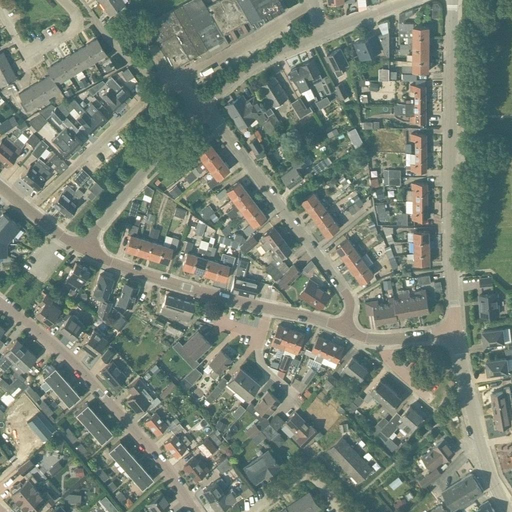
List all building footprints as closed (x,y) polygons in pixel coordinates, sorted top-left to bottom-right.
[(120,0),(105,0),(101,3),(109,15),(124,5),(120,0)] [(213,20),(206,8),(201,0),(190,0),(181,6),(196,31),(213,20)] [(224,39),(250,24),(235,0),(219,0),(206,8),(213,20),(224,39)] [(235,0),(250,24),(252,27),(261,22),(248,0),(235,0)] [(248,0),(261,22),(283,9),(277,0),(248,0)] [(366,0),(357,0),(359,11),(362,10),(367,8),(366,0)] [(181,6),(179,7),(173,11),(198,54),(206,49),(196,31),(181,6)] [(399,23),(399,32),(399,36),(413,36),(413,37),(429,37),(429,26),(414,26),(414,23),(405,23),(405,20),(414,14),(414,8),(399,14),(399,23)] [(173,11),(160,18),(163,25),(162,26),(168,36),(174,32),(189,59),(198,54),(173,11)] [(157,43),(158,45),(160,43),(159,41),(168,36),(162,26),(163,25),(160,18),(147,25),(157,43)] [(196,31),(206,49),(224,39),(213,20),(196,31)] [(140,29),(150,47),(157,43),(147,25),(140,29)] [(389,55),(389,31),(377,35),(386,56),(389,55)] [(160,43),(158,45),(172,69),(189,59),(174,32),(168,36),(159,41),(160,43)] [(381,50),(374,34),(355,42),(361,58),(381,50)] [(400,48),(409,48),(413,48),(429,48),(429,37),(413,37),(413,42),(409,44),(400,44),(400,48)] [(106,55),(100,45),(97,39),(84,46),(94,62),(106,55)] [(84,46),(72,54),(81,70),(94,62),(84,46)] [(340,66),(348,62),(340,48),(327,55),(338,77),(344,73),(340,66)] [(413,59),(429,59),(429,48),(413,48),(413,59)] [(0,70),(9,66),(3,52),(0,53),(0,70)] [(72,54),(59,62),(69,78),(81,70),(72,54)] [(316,79),(322,76),(314,59),(301,65),(307,79),(315,75),(316,79)] [(413,59),(413,66),(403,66),(403,71),(414,71),(414,70),(429,70),(429,59),(413,59)] [(47,69),(50,75),(56,85),(69,78),(59,62),(47,69)] [(291,70),(296,82),(297,81),(301,91),(311,87),(307,79),(301,65),(291,70)] [(0,70),(0,85),(1,87),(16,79),(9,66),(0,70)] [(121,73),(127,81),(134,76),(128,68),(121,73)] [(47,98),(60,91),(56,85),(50,75),(38,83),(47,98)] [(109,87),(125,104),(133,97),(122,86),(121,86),(111,76),(105,83),(104,82),(105,83),(109,87)] [(274,106),(288,97),(275,77),(261,86),(274,106)] [(78,82),(82,89),(88,85),(85,79),(78,82)] [(336,90),(331,80),(323,84),(327,94),(336,90)] [(342,82),(335,86),(341,99),(348,95),(342,82)] [(371,82),(370,90),(377,91),(378,83),(371,82)] [(38,83),(19,94),(22,100),(20,101),(26,111),(28,110),(47,98),(38,83)] [(411,85),(411,92),(415,92),(415,103),(426,103),(426,85),(416,85),(411,85)] [(119,112),(123,108),(122,107),(125,104),(109,87),(102,95),(117,111),(118,110),(119,112)] [(64,92),(66,97),(73,94),(70,89),(64,92)] [(304,109),(310,106),(310,105),(311,104),(308,100),(304,94),(303,94),(298,98),(300,102),(304,109)] [(260,124),(268,119),(263,113),(265,112),(254,95),(246,101),(243,95),(235,100),(248,122),(256,117),(260,124)] [(74,108),(80,114),(84,111),(72,98),(62,104),(69,112),(74,108)] [(291,103),(296,110),(301,118),(312,110),(311,107),(310,106),(304,109),(300,102),(298,98),(297,98),(298,99),(291,103)] [(240,127),(248,122),(235,100),(226,106),(240,127)] [(92,104),(84,111),(100,127),(108,120),(92,104),(92,103),(92,104)] [(407,103),(405,103),(405,116),(410,116),(410,122),(425,122),(426,103),(415,103),(411,103),(407,103)] [(56,106),(50,112),(60,122),(66,116),(56,106)] [(274,112),(271,107),(265,111),(268,116),(274,112)] [(92,134),(100,127),(84,111),(80,114),(77,118),(92,134)] [(45,119),(41,114),(39,115),(28,122),(37,131),(47,121),(45,119)] [(61,135),(65,140),(75,151),(83,144),(73,133),(78,129),(66,116),(60,122),(65,127),(59,133),(61,135)] [(8,118),(0,122),(0,131),(1,134),(13,127),(8,118)] [(271,119),(265,124),(271,133),(277,128),(271,119)] [(28,127),(26,122),(17,127),(20,132),(28,127)] [(348,132),(352,139),(359,136),(355,128),(348,132)] [(0,158),(14,142),(19,137),(18,136),(17,137),(13,133),(4,143),(2,141),(0,142),(0,158)] [(33,133),(26,140),(33,147),(34,146),(40,140),(33,133)] [(51,140),(68,158),(75,151),(65,140),(61,135),(59,133),(51,140)] [(426,152),(426,134),(410,134),(411,141),(416,141),(416,152),(426,152)] [(26,142),(19,137),(14,142),(0,158),(8,166),(17,154),(16,153),(26,142)] [(256,139),(250,142),(256,153),(262,149),(256,139)] [(36,147),(31,152),(32,153),(37,158),(48,145),(43,140),(42,140),(41,141),(36,147)] [(199,156),(203,161),(204,162),(216,153),(210,144),(198,153),(196,151),(187,157),(189,160),(187,162),(190,166),(197,161),(195,158),(199,156)] [(416,152),(416,164),(411,164),(411,171),(427,171),(426,152),(416,152)] [(216,153),(204,162),(203,161),(191,171),(197,178),(201,174),(200,173),(207,167),(210,170),(223,161),(216,153)] [(300,172),(308,166),(301,156),(293,162),(295,166),(282,175),(290,185),(303,176),(300,172)] [(29,183),(45,163),(39,158),(32,167),(30,165),(21,176),(29,183)] [(68,166),(62,159),(54,167),(60,174),(68,166)] [(323,159),(312,166),(317,173),(328,165),(323,159)] [(223,161),(210,170),(215,176),(207,183),(210,187),(219,181),(217,179),(229,169),(223,161)] [(45,163),(29,183),(37,190),(51,173),(48,170),(50,167),(45,163)] [(80,186),(89,175),(82,169),(72,179),(80,186)] [(347,181),(344,175),(339,179),(343,184),(347,181)] [(333,191),(338,187),(333,180),(328,184),(330,187),(333,191)] [(89,189),(96,195),(103,188),(95,181),(89,189)] [(245,190),(238,181),(226,191),(224,187),(216,194),(219,199),(227,193),(233,200),(245,190)] [(427,202),(427,183),(412,183),(412,190),(413,190),(413,202),(427,202)] [(52,202),(60,209),(74,193),(75,192),(67,185),(61,191),(62,192),(52,202)] [(147,186),(144,189),(144,194),(152,197),(154,190),(147,186)] [(176,186),(169,192),(175,198),(182,192),(176,186)] [(333,191),(337,196),(344,191),(340,186),(338,187),(333,191)] [(383,189),(381,189),(380,188),(376,189),(377,198),(385,196),(383,189)] [(245,190),(233,200),(236,203),(233,207),(226,212),(229,216),(252,198),(245,190)] [(302,200),(308,209),(321,200),(314,191),(302,200)] [(74,193),(60,209),(68,216),(77,205),(74,202),(79,197),(74,193)] [(252,198),(229,216),(232,220),(239,215),(240,216),(244,213),(247,217),(259,207),(252,198)] [(356,202),(347,208),(351,214),(360,208),(359,207),(364,203),(360,198),(356,202)] [(308,209),(315,218),(327,209),(324,204),(321,200),(308,209)] [(132,201),(128,214),(126,222),(130,223),(138,226),(141,218),(142,218),(143,215),(136,213),(139,203),(132,201)] [(413,202),(413,213),(412,213),(412,220),(428,220),(427,202),(413,202)] [(385,204),(377,205),(380,219),(390,217),(389,210),(386,211),(385,204)] [(208,206),(200,213),(205,219),(213,212),(208,206)] [(259,207),(247,217),(252,223),(243,230),(247,235),(256,228),(254,225),(266,216),(259,207)] [(186,211),(180,209),(177,217),(184,219),(186,211)] [(334,218),(327,209),(315,218),(321,227),(334,218)] [(0,255),(6,255),(6,243),(13,243),(13,235),(19,228),(3,213),(0,215),(0,255)] [(214,213),(209,216),(214,222),(219,218),(214,213)] [(321,227),(328,236),(340,227),(334,218),(321,227)] [(199,222),(195,233),(203,235),(206,224),(199,222)] [(127,234),(129,234),(124,249),(135,252),(140,237),(133,235),(134,233),(136,234),(138,226),(130,223),(127,234)] [(228,225),(221,230),(225,235),(230,231),(232,229),(228,225)] [(272,245),(282,238),(273,226),(264,234),(264,235),(259,239),(262,243),(261,245),(265,251),(272,245)] [(395,242),(391,233),(393,233),(393,227),(383,226),(389,244),(395,242)] [(429,242),(429,231),(414,231),(414,242),(429,242)] [(234,233),(232,241),(240,243),(242,235),(234,233)] [(257,242),(252,236),(241,245),(246,252),(257,242)] [(151,241),(140,237),(135,252),(146,256),(151,241)] [(157,259),(167,262),(172,248),(175,249),(178,238),(173,237),(169,247),(161,244),(157,259)] [(282,238),(272,245),(277,251),(271,255),(275,259),(265,268),(275,280),(290,267),(284,260),(283,261),(280,257),(281,256),(281,257),(291,249),(282,238)] [(223,244),(226,245),(224,250),(229,252),(230,246),(240,249),(241,243),(240,243),(232,241),(225,239),(223,244)] [(355,248),(349,239),(337,248),(343,256),(355,248)] [(161,244),(151,241),(146,256),(157,259),(161,244)] [(183,251),(186,252),(182,267),(191,270),(196,255),(189,252),(192,243),(186,241),(183,251)] [(430,252),(429,242),(414,242),(415,253),(430,252)] [(394,254),(390,245),(385,248),(388,257),(394,254)] [(196,255),(191,270),(203,273),(208,258),(209,254),(210,250),(206,249),(198,247),(196,255)] [(355,248),(343,256),(350,265),(362,256),(355,248)] [(430,252),(415,253),(407,254),(408,259),(415,258),(415,263),(430,263),(430,252)] [(229,254),(226,264),(218,261),(213,276),(224,280),(228,265),(232,266),(235,256),(229,254)] [(388,257),(393,268),(398,266),(394,254),(388,257)] [(362,256),(350,265),(356,274),(368,265),(362,256)] [(208,258),(203,273),(213,276),(218,261),(208,258)] [(257,282),(244,278),(248,263),(238,260),(237,268),(235,276),(231,291),(253,297),(257,282)] [(89,270),(76,263),(66,280),(79,287),(89,270)] [(280,279),(278,278),(276,280),(285,289),(291,284),(289,282),(300,271),(294,265),(280,279)] [(374,274),(368,265),(356,274),(362,283),(374,274)] [(430,274),(419,276),(418,276),(419,284),(431,282),(430,274)] [(93,294),(106,298),(113,279),(100,275),(93,294)] [(480,287),(493,286),(492,277),(480,277),(480,287)] [(308,281),(300,295),(303,297),(321,308),(330,295),(312,283),(308,281)] [(392,289),(391,281),(383,282),(385,290),(392,289)] [(124,283),(118,302),(131,306),(133,300),(136,301),(138,296),(135,295),(137,288),(124,283)] [(78,293),(71,288),(66,295),(74,300),(78,293)] [(397,316),(398,316),(408,314),(404,293),(403,290),(403,289),(398,290),(400,299),(394,300),(397,316)] [(408,314),(419,312),(416,296),(410,297),(409,289),(403,290),(404,293),(408,314)] [(415,291),(416,296),(419,312),(429,310),(428,304),(427,296),(426,290),(421,290),(415,291)] [(497,292),(479,293),(481,315),(499,314),(497,292)] [(42,305),(35,314),(48,323),(58,310),(60,307),(50,300),(52,298),(46,293),(38,302),(42,305)] [(189,322),(194,305),(165,296),(160,313),(189,322)] [(112,302),(106,299),(101,298),(100,301),(96,313),(106,320),(112,302)] [(390,304),(384,305),(387,321),(398,319),(398,316),(397,316),(394,300),(394,298),(389,299),(390,304)] [(367,315),(375,313),(376,323),(387,321),(384,305),(379,306),(378,300),(365,302),(367,315)] [(109,322),(114,326),(120,331),(128,321),(123,317),(124,316),(118,311),(109,322)] [(70,313),(59,328),(72,337),(83,322),(70,313)] [(180,337),(185,333),(168,325),(165,330),(175,335),(180,337)] [(285,347),(291,330),(278,325),(271,345),(284,349),(285,347)] [(484,344),(504,341),(503,328),(483,331),(483,333),(482,333),(483,342),(484,342),(484,344)] [(106,339),(94,330),(82,346),(94,355),(106,339)] [(291,330),(285,347),(298,352),(305,334),(291,330)] [(210,344),(197,331),(182,346),(195,358),(210,344)] [(324,356),(331,342),(318,336),(312,351),(317,353),(324,356)] [(169,342),(167,340),(163,339),(161,342),(161,345),(163,348),(166,348),(169,346),(169,342)] [(8,356),(14,362),(26,348),(17,340),(1,357),(4,360),(8,356)] [(331,342),(324,356),(337,362),(344,347),(331,342)] [(108,347),(101,357),(108,361),(114,351),(108,347)] [(19,374),(23,370),(35,357),(26,348),(14,362),(10,365),(19,374)] [(215,367),(209,374),(214,378),(220,372),(231,359),(220,350),(215,356),(209,363),(215,367)] [(316,371),(318,370),(319,368),(321,363),(324,356),(317,353),(314,361),(309,359),(306,365),(310,368),(302,380),(307,384),(316,371)] [(286,373),(292,357),(285,354),(278,370),(286,373)] [(298,366),(301,360),(294,357),(292,363),(298,366)] [(352,374),(360,380),(368,370),(352,357),(344,367),(344,368),(339,374),(347,380),(352,374)] [(488,371),(488,374),(508,371),(506,358),(486,361),(487,363),(485,363),(486,372),(488,371)] [(102,371),(115,386),(126,376),(113,361),(102,371)] [(277,369),(279,363),(272,361),(270,366),(277,369)] [(156,364),(151,369),(155,373),(160,369),(156,364)] [(52,387),(63,377),(54,367),(43,377),(48,382),(45,385),(50,390),(52,387)] [(237,390),(249,376),(239,367),(227,382),(237,390)] [(189,389),(202,373),(195,368),(181,381),(183,384),(189,389)] [(341,382),(331,374),(324,383),(321,386),(322,387),(327,392),(331,388),(334,391),(341,382)] [(259,384),(249,376),(237,390),(247,398),(259,384)] [(0,386),(10,396),(23,383),(17,377),(9,385),(2,378),(0,379),(0,386)] [(60,396),(61,397),(72,387),(63,377),(52,387),(60,396)] [(137,413),(152,400),(150,397),(145,398),(139,391),(145,385),(139,378),(127,388),(133,395),(127,400),(137,413)] [(380,380),(363,399),(367,403),(374,395),(381,401),(391,389),(380,380)] [(173,381),(157,396),(160,400),(176,384),(173,381)] [(222,390),(217,385),(205,399),(211,404),(222,390)] [(30,387),(27,391),(35,400),(40,397),(35,392),(34,392),(30,387)] [(72,387),(61,397),(69,406),(80,396),(72,387)] [(511,391),(510,392),(509,387),(503,388),(504,392),(490,394),(492,406),(511,401),(511,391)] [(381,414),(384,417),(385,418),(402,398),(391,389),(381,401),(388,406),(381,414)] [(267,416),(279,401),(267,391),(255,406),(267,416)] [(48,406),(43,400),(39,404),(43,410),(48,406)] [(494,417),(495,417),(495,416),(509,414),(509,413),(511,412),(511,401),(492,406),(494,417)] [(87,404),(76,413),(85,423),(95,414),(96,413),(88,403),(87,404)] [(353,403),(345,412),(350,416),(358,407),(353,403)] [(245,409),(240,404),(232,414),(237,419),(245,409)] [(48,406),(43,410),(48,415),(53,411),(52,410),(48,406)] [(388,439),(398,427),(399,426),(408,434),(423,417),(410,406),(402,416),(397,412),(390,420),(382,429),(380,432),(388,438),(388,439)] [(163,421),(155,412),(145,421),(157,435),(167,426),(167,425),(170,422),(167,418),(163,421)] [(310,426),(309,426),(295,412),(285,423),(299,437),(296,439),(303,445),(316,432),(310,426)] [(509,414),(495,416),(495,417),(494,417),(496,428),(511,425),(511,429),(511,428),(511,412),(509,413),(509,414)] [(95,414),(85,423),(93,432),(104,423),(105,422),(96,413),(95,414)] [(36,414),(27,422),(42,440),(52,432),(36,414)] [(367,417),(364,420),(370,425),(373,422),(367,417)] [(224,431),(227,424),(218,420),(215,427),(224,431)] [(255,423),(245,432),(251,439),(260,430),(260,431),(265,426),(260,420),(256,425),(255,423)] [(348,421),(340,423),(341,430),(349,429),(348,421)] [(104,423),(93,432),(101,441),(112,431),(105,422),(104,423)] [(176,424),(173,427),(177,432),(183,427),(179,422),(176,424)] [(269,423),(260,431),(269,440),(278,432),(269,423)] [(382,429),(377,424),(369,433),(375,438),(380,432),(382,429)] [(68,438),(72,434),(67,428),(63,432),(68,438)] [(214,432),(212,433),(198,445),(206,454),(221,442),(214,432)] [(383,445),(388,439),(388,438),(380,432),(375,438),(383,445)] [(77,440),(72,434),(68,438),(73,443),(77,440)] [(176,457),(186,448),(174,434),(164,443),(176,457)] [(54,436),(52,446),(60,448),(63,438),(54,436)] [(338,461),(352,448),(342,438),(328,450),(338,461)] [(449,457),(454,452),(444,439),(432,448),(433,449),(422,459),(431,470),(442,461),(443,462),(444,461),(445,462),(450,458),(449,457)] [(120,440),(109,450),(118,460),(128,450),(120,440)] [(80,443),(76,447),(81,453),(85,449),(80,443)] [(348,472),(362,459),(361,458),(364,456),(358,449),(355,451),(352,448),(338,461),(348,472)] [(128,450),(118,460),(126,469),(137,459),(128,450)] [(278,465),(268,451),(245,467),(255,482),(278,465)] [(222,473),(233,464),(227,457),(216,467),(222,473)] [(18,468),(23,474),(34,465),(29,458),(18,468)] [(184,467),(182,469),(185,473),(188,471),(195,480),(209,469),(200,458),(197,461),(194,458),(184,466),(184,467)] [(137,459),(126,469),(134,478),(145,469),(137,459)] [(362,459),(348,472),(358,482),(372,469),(362,459)] [(100,467),(96,471),(100,476),(104,472),(100,467)] [(145,469),(134,478),(142,487),(153,478),(145,469)] [(104,472),(100,476),(104,480),(108,476),(104,472)] [(462,478),(462,480),(448,489),(449,490),(444,494),(453,508),(454,510),(459,507),(459,506),(483,491),(483,490),(474,474),(470,473),(462,478)] [(428,474),(419,482),(424,488),(433,480),(428,474)] [(17,501),(20,504),(37,489),(32,484),(37,480),(32,475),(18,487),(16,485),(13,485),(10,487),(10,491),(12,493),(11,494),(12,496),(12,499),(14,501),(17,501)] [(398,476),(390,484),(394,489),(403,481),(398,476)] [(203,490),(210,501),(223,492),(220,488),(226,484),(221,478),(216,482),(215,481),(203,490)] [(112,481),(107,486),(112,492),(118,487),(112,481)] [(245,482),(240,486),(243,490),(240,492),(244,498),(254,491),(249,485),(248,486),(245,482)] [(37,489),(20,504),(23,507),(23,510),(24,511),(31,511),(44,501),(48,505),(54,500),(46,491),(41,495),(37,489)] [(125,497),(120,491),(115,495),(120,501),(125,497)] [(225,495),(223,492),(210,501),(217,511),(230,502),(235,498),(231,491),(225,495)] [(161,493),(147,505),(152,511),(163,511),(162,510),(169,504),(161,493)] [(298,501),(305,511),(315,511),(321,508),(310,493),(298,501)] [(105,495),(100,500),(104,505),(110,500),(105,495)] [(133,503),(129,498),(124,502),(128,507),(133,503)] [(495,511),(488,500),(478,506),(480,509),(474,511),(495,511)] [(286,510),(287,511),(305,511),(298,501),(286,510)] [(395,503),(396,511),(408,509),(407,501),(395,503)]
